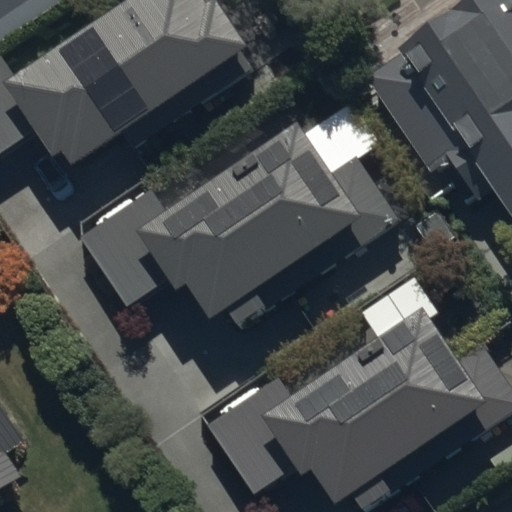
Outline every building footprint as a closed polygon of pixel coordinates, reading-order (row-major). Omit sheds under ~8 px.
[(0,0),(0,55),(80,0),(0,0)] [(201,0),(124,0),(3,82),(53,156),(62,151),(70,163),(120,129),(136,151),(259,68),(212,0),(209,0),(204,4),(201,0)] [(511,1),(511,0),(372,90),(456,221),(474,209),(481,221),(496,211),(511,235),(511,1)] [(297,121),(134,229),(175,292),(185,285),(209,321),(228,308),(241,328),(399,223),(356,159),(333,174),(297,121)] [(421,310),(261,418),(301,477),(311,470),(335,505),(351,494),(363,511),(369,511),(511,416),(511,385),(483,343),(456,361),(421,310)] [(0,511),(29,493),(13,469),(31,457),(0,412),(0,511)]
